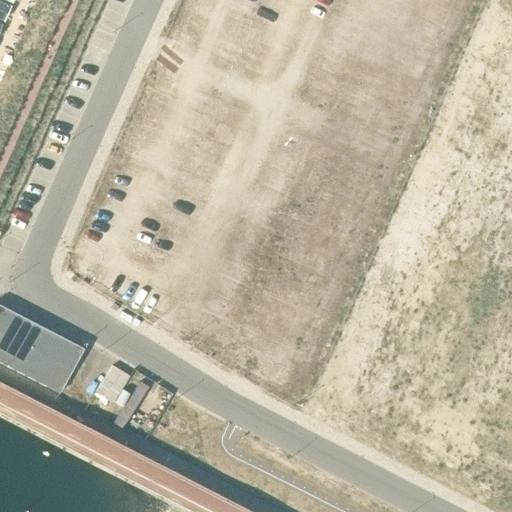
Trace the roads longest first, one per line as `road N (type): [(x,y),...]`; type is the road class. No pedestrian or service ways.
road 1 (unclassified): [(145,0),(13,292),(444,511)]
road 2 (unknown): [(300,437),(502,0)]
